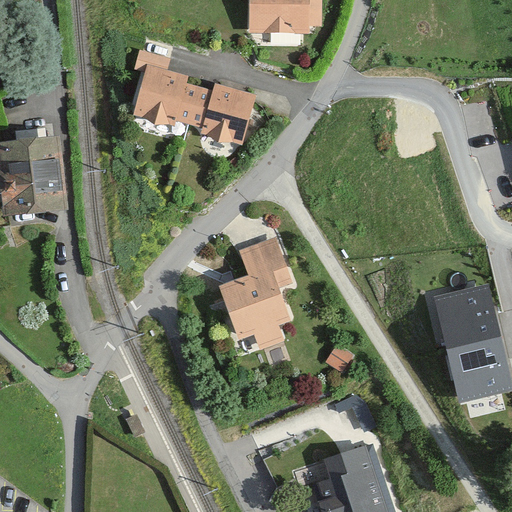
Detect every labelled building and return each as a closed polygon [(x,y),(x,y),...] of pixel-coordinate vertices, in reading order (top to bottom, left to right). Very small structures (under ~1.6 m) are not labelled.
[(250,0),(250,34),(311,34),(311,25),(324,25),(323,0),(250,0)] [(189,79),(147,67),(133,116),(174,127),(176,121),(203,129),(201,135),(242,146),(256,98),(216,86),(213,94),(187,86),(189,79)] [(61,138),(6,142),(12,214),(67,210),(61,138)] [(250,278),(220,289),(239,343),(254,337),(259,353),(285,343),(279,327),(290,323),(279,292),(293,287),(276,239),(241,252),(250,278)] [(511,385),(490,286),(435,298),(458,403),(511,391),(511,385)] [(330,482),(316,486),(324,511),(396,511),(375,445),(323,461),(330,482)]
